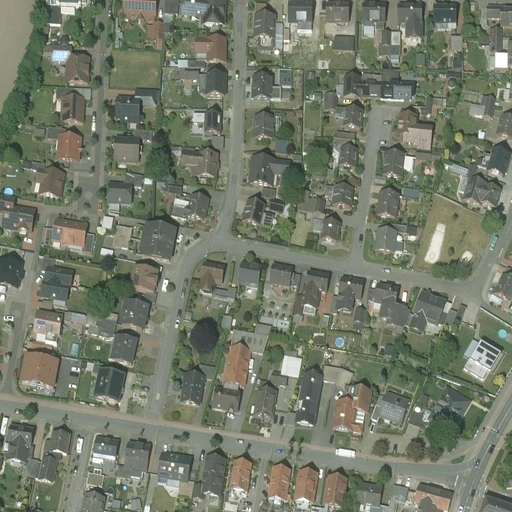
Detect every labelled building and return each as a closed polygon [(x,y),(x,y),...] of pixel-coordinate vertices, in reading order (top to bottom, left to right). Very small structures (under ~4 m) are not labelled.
[(126,0),(126,9),(128,9),(128,18),(125,18),(125,19),(136,20),(136,21),(145,22),(145,20),(155,21),(155,19),(153,19),(154,0),(126,0)] [(179,0),(164,0),(164,16),(178,17),(179,0)] [(200,1),(190,0),(190,1),(184,0),(182,15),(184,17),(190,18),(191,17),(199,18),(200,17),(203,18),(204,3),(200,2),(200,1)] [(215,1),(211,1),(210,2),(204,2),(204,3),(203,18),(203,26),(205,28),(212,28),(214,26),(223,27),(224,3),(216,2),(215,1)] [(312,6),(290,6),(289,25),(298,26),(298,34),(312,35),(312,6)] [(349,7),(327,7),(327,25),(349,25),(349,7)] [(384,8),(363,7),(363,24),(378,24),(377,32),(384,32),(384,8)] [(61,9),(46,8),(45,27),(60,28),(61,9)] [(421,8),(399,8),(399,25),(411,25),(421,25),(421,8)] [(456,9),(434,8),(433,26),(447,26),(448,27),(455,27),(456,9)] [(501,9),(487,9),(487,20),(496,20),(496,17),(500,17),(500,11),(501,11),(501,9)] [(511,11),(501,11),(500,11),(500,17),(500,28),(511,28),(511,11)] [(275,18),(257,18),(257,33),(256,33),(255,41),(259,41),(273,42),(274,42),(275,18)] [(421,25),(411,25),(411,28),(409,30),(407,30),(407,40),(409,40),(411,42),(417,42),(419,40),(421,40),(421,25)] [(163,26),(154,26),(153,42),(162,42),(163,26)] [(45,27),(44,27),(44,35),(63,37),(63,28),(60,28),(45,27)] [(501,31),(489,30),(489,40),(492,40),(501,40),(501,31)] [(400,35),(389,34),(389,48),(391,49),(391,58),(400,58),(400,35)] [(354,38),(334,37),(334,51),(353,51),(354,38)] [(462,39),(449,38),(449,51),(462,52),(462,39)] [(501,40),(492,40),(491,55),(500,55),(501,40)] [(273,42),(259,41),(259,50),(262,52),(270,53),(273,50),(273,42)] [(225,42),(209,42),(209,43),(197,43),(196,55),(208,55),(208,64),(224,64),(225,42)] [(511,46),(508,47),(508,60),(495,60),(495,71),(509,72),(509,70),(511,69),(511,46)] [(389,48),(382,48),(379,48),(379,58),(391,58),(391,49),(389,48)] [(71,49),(53,49),(53,63),(67,64),(68,60),(71,61),(71,49)] [(71,61),(68,60),(67,64),(66,85),(88,86),(89,61),(71,61)] [(464,73),(464,62),(454,62),(454,72),(464,73)] [(177,70),(166,71),(166,80),(177,80),(177,70)] [(199,72),(185,72),(185,82),(199,82),(199,72)] [(381,73),(381,79),(380,101),(410,103),(410,99),(413,99),(413,86),(398,86),(399,73),(381,73)] [(225,77),(207,76),(206,98),(224,99),(224,87),(225,87),(225,77)] [(290,79),(279,78),(279,89),(290,89),(290,79)] [(344,100),(380,101),(381,79),(374,79),(374,85),(361,84),(361,81),(345,81),(344,100)] [(271,80),(254,80),(253,94),(251,94),(251,101),(253,101),(253,102),(285,103),(285,91),(271,91),(271,80)] [(74,91),(56,90),(56,102),(63,102),(64,101),(74,102),(74,91)] [(136,102),(118,101),(117,118),(118,118),(118,117),(122,117),(122,124),(131,124),(131,120),(139,121),(139,106),(148,107),(148,104),(154,104),(154,102),(154,93),(136,92),(136,102)] [(495,101),(487,99),(485,109),(493,111),(495,101)] [(74,102),(64,101),(63,102),(62,124),(82,125),(83,102),(74,102)] [(442,101),(433,101),(432,109),(441,110),(442,101)] [(481,108),(471,107),(469,115),(483,118),(485,109),(481,108)] [(493,111),(485,109),(483,118),(483,119),(491,120),(493,111)] [(362,113),(346,111),(343,130),(359,132),(362,113)] [(221,118),(205,117),(205,136),(220,136),(221,118)] [(400,118),(399,118),(398,137),(404,138),(415,139),(416,130),(417,119),(411,119),(400,118)] [(511,121),(502,118),(496,137),(511,142),(511,121)] [(273,120),(255,119),(255,141),(272,142),(272,129),(281,129),(281,120),(273,120)] [(66,132),(48,130),(47,141),(60,143),(60,139),(65,140),(66,132)] [(424,131),(416,130),(415,139),(404,138),(404,145),(430,148),(431,135),(430,133),(425,132),(424,131)] [(152,133),(134,132),(134,142),(140,142),(152,143),(152,133)] [(213,151),(225,151),(225,138),(213,138),(213,151)] [(65,140),(60,139),(60,143),(58,161),(67,162),(69,165),(72,162),(78,163),(79,155),(82,153),(80,150),(81,142),(65,140)] [(134,142),(116,141),(115,163),(139,165),(140,142),(134,142)] [(355,144),(335,141),(334,151),(341,152),(340,161),(339,170),(355,172),(357,152),(354,152),(355,144)] [(288,143),(276,142),(275,155),(287,156),(288,143)] [(195,151),(181,150),(181,159),(183,159),(194,160),(195,160),(195,159),(195,157),(195,151)] [(341,152),(334,151),(333,158),(335,160),(335,161),(340,161),(341,152)] [(509,156),(493,151),(487,173),(488,173),(503,178),(509,156)] [(431,155),(416,153),(415,161),(430,163),(431,155)] [(404,158),(396,157),(396,156),(386,155),(383,178),(401,180),(404,158)] [(440,156),(431,155),(430,163),(439,164),(440,159),(443,160),(444,156),(440,155),(440,156)] [(218,158),(200,156),(200,157),(195,157),(195,159),(195,160),(194,160),(183,159),(182,168),(194,169),(193,178),(200,179),(200,181),(207,182),(207,180),(216,180),(218,158)] [(274,163),(252,161),(250,177),(249,177),(248,178),(247,182),(249,184),(249,186),(262,188),(271,189),(272,177),(287,178),(289,165),(274,164),(274,163)] [(51,168),(33,165),(32,172),(39,174),(39,173),(50,175),(51,168)] [(478,169),(472,167),(469,174),(475,175),(478,169)] [(487,173),(478,169),(475,175),(486,179),(488,173),(487,173)] [(319,171),(312,170),(312,172),(310,171),(310,178),(318,179),(319,171)] [(335,173),(319,171),(318,179),(334,181),(335,173)] [(50,175),(39,173),(39,174),(37,184),(42,185),(40,196),(60,200),(64,177),(50,175)] [(475,175),(469,174),(467,180),(470,181),(473,182),(475,175)] [(142,178),(125,175),(124,188),(131,188),(131,189),(142,190),(142,178)] [(486,179),(475,175),(473,182),(484,185),(486,179)] [(473,182),(470,181),(464,202),(480,207),(481,206),(480,206),(485,187),(486,188),(487,186),(484,185),(473,182)] [(182,189),(169,186),(168,194),(181,196),(182,189)] [(124,188),(109,187),(108,205),(130,206),(131,189),(131,188),(124,188)] [(486,188),(485,187),(480,206),(481,206),(495,210),(500,192),(486,188)] [(335,190),(326,189),(325,200),(334,201),(335,190)] [(352,191),(335,189),(335,190),(334,201),(333,208),(350,211),(352,191)] [(275,193),(262,191),(261,200),(274,202),(275,193)] [(418,193),(404,191),(403,199),(417,201),(418,193)] [(398,197),(381,194),(377,218),(395,221),(398,197)] [(15,200),(0,197),(0,211),(6,213),(7,207),(14,209),(15,200)] [(209,202),(192,198),(189,212),(174,208),(171,219),(187,223),(188,219),(204,223),(209,202)] [(285,205),(271,202),(269,211),(283,214),(285,205)] [(324,204),(316,202),(314,215),(322,216),(324,204)] [(264,208),(247,204),(244,216),(243,216),(242,224),(271,231),(273,219),(262,216),(264,208)] [(14,209),(7,207),(6,213),(3,229),(5,230),(6,231),(11,232),(13,231),(31,234),(35,214),(20,211),(19,209),(14,209)] [(322,216),(314,215),(313,222),(315,223),(315,222),(324,224),(325,217),(322,216)] [(112,221),(104,220),(102,229),(111,230),(112,221)] [(324,224),(315,222),(315,223),(314,233),(322,234),(321,243),(337,245),(340,226),(324,224)] [(72,226),(57,223),(55,232),(53,243),(54,243),(68,245),(72,226)] [(87,229),(72,226),(68,245),(82,248),(83,248),(86,236),(87,229)] [(407,229),(392,227),(391,234),(396,234),(396,235),(406,236),(407,229)] [(132,231),(117,228),(112,248),(128,251),(132,231)] [(175,234),(148,229),(142,259),(170,264),(175,234)] [(55,232),(47,231),(44,247),(53,249),(54,243),(53,243),(55,232)] [(391,234),(378,232),(376,253),(393,256),(394,254),(395,244),(396,235),(396,234),(391,234)] [(95,238),(86,236),(83,248),(82,248),(81,254),(91,256),(95,238)] [(403,245),(395,244),(394,254),(402,255),(403,245)] [(55,262),(43,260),(41,273),(47,274),(48,271),(53,272),(55,262)] [(21,269),(2,266),(0,276),(0,287),(6,289),(17,291),(21,269)] [(224,270),(205,266),(202,282),(200,292),(202,295),(212,296),(214,284),(221,285),(224,270)] [(260,270),(243,267),(240,285),(247,286),(246,288),(257,290),(257,288),(260,270)] [(293,272),(273,268),(270,285),(290,289),(293,272)] [(158,275),(135,270),(132,283),(136,283),(134,292),(154,296),(155,291),(156,291),(157,291),(158,283),(157,283),(158,275)] [(53,272),(48,271),(47,274),(45,284),(44,284),(70,289),(73,276),(53,272)] [(329,279),(308,275),(306,291),(305,291),(317,294),(326,295),(329,279)] [(511,282),(503,278),(498,288),(497,288),(493,297),(509,304),(510,304),(511,299),(511,282)] [(364,285),(342,281),(339,298),(353,301),(361,302),(364,285)] [(70,289),(44,284),(42,298),(67,303),(69,289),(70,290),(70,289)] [(398,292),(378,288),(375,304),(383,306),(380,321),(389,323),(388,328),(390,328),(394,308),(396,308),(398,292)] [(217,291),(215,302),(235,305),(238,291),(229,289),(229,293),(217,291)] [(316,296),(317,294),(305,291),(306,291),(305,291),(303,301),(302,308),(305,309),(316,310),(318,298),(316,296)] [(433,300),(422,296),(414,318),(415,318),(410,331),(421,335),(426,322),(437,327),(438,327),(442,314),(446,304),(445,304),(445,305),(433,301),(433,300)] [(353,301),(339,298),(339,300),(337,312),(337,313),(338,311),(348,312),(348,311),(351,311),(353,301)] [(339,300),(333,299),(330,315),(330,316),(337,317),(337,313),(337,312),(339,300)] [(303,301),(297,300),(294,318),(303,319),(305,309),(302,308),(303,301)] [(216,306),(209,304),(206,320),(212,322),(216,306)] [(149,310),(126,305),(123,320),(124,320),(122,329),(142,333),(145,321),(146,321),(149,310)] [(457,315),(455,322),(461,324),(467,310),(460,307),(457,315)] [(396,308),(394,308),(390,328),(397,329),(398,329),(402,310),(402,309),(396,308)] [(407,311),(402,310),(398,329),(404,330),(410,314),(407,313),(406,312),(407,311)] [(365,313),(356,311),(354,324),(362,326),(365,313)] [(457,315),(449,312),(448,316),(444,327),(452,330),(455,322),(457,315)] [(72,316),(56,313),(55,320),(62,321),(62,323),(71,324),(72,316)] [(448,316),(442,314),(438,327),(443,329),(444,327),(448,316)] [(55,320),(38,317),(35,336),(59,340),(62,323),(62,321),(55,320)] [(117,324),(97,320),(95,329),(99,330),(115,333),(117,324)] [(115,333),(99,330),(98,338),(113,341),(115,333)] [(269,339),(234,333),(231,350),(250,354),(263,356),(269,339)] [(136,344),(117,340),(113,355),(116,355),(115,364),(132,368),(134,358),(133,358),(136,344)] [(34,344),(33,352),(52,355),(53,346),(34,344)] [(501,357),(481,345),(470,362),(469,361),(464,371),(483,382),(488,373),(490,375),(501,357)] [(250,354),(231,350),(224,386),(244,389),(250,354)] [(42,362),(27,359),(22,385),(30,387),(32,385),(37,386),(37,388),(38,388),(38,386),(43,387),(45,389),(53,391),(58,365),(47,363),(47,362),(43,362),(43,361),(42,361),(42,362)] [(112,369),(94,366),(92,376),(100,377),(101,374),(111,376),(112,369)] [(215,370),(201,368),(199,379),(199,380),(204,381),(213,382),(215,370)] [(343,371),(324,368),(323,378),(322,383),(336,385),(343,371)] [(353,376),(343,371),(336,385),(335,388),(346,393),(353,376)] [(111,376),(101,374),(100,377),(95,400),(118,405),(124,379),(111,376)] [(288,379),(272,376),(271,385),(287,388),(288,379)] [(199,379),(186,377),(185,383),(203,386),(204,381),(199,380),(199,379)] [(203,386),(185,383),(185,385),(184,385),(183,391),(184,391),(182,405),(199,408),(203,386)] [(321,389),(302,385),(295,424),(314,428),(321,389)] [(371,394),(350,390),(348,396),(347,396),(345,405),(357,407),(356,415),(359,416),(361,415),(362,414),(367,415),(369,404),(370,403),(371,397),(370,396),(371,394)] [(231,393),(228,392),(228,393),(221,392),(220,399),(216,402),(214,402),(213,410),(234,414),(236,407),(238,407),(240,397),(239,395),(232,394),(231,393)] [(276,395),(259,392),(254,417),(271,420),(276,395)] [(469,405),(447,392),(432,416),(429,422),(451,435),(469,405)] [(409,405),(386,397),(381,410),(378,418),(379,418),(401,426),(409,405)] [(345,405),(338,403),(333,431),(351,434),(350,440),(360,442),(363,427),(354,425),(356,415),(357,407),(345,405)] [(376,408),(371,421),(377,424),(379,418),(378,418),(381,410),(376,408)] [(428,413),(426,414),(423,418),(424,418),(422,422),(425,424),(429,422),(432,416),(428,413)] [(423,418),(412,414),(408,425),(420,430),(422,422),(424,418),(423,418)] [(34,432),(11,428),(8,446),(14,447),(12,460),(14,463),(23,465),(26,463),(26,461),(28,462),(32,462),(34,450),(31,449),(34,432)] [(52,444),(46,443),(43,462),(44,462),(44,465),(40,482),(52,484),(54,475),(52,474),(54,461),(60,462),(61,456),(67,457),(69,437),(53,435),(54,435),(52,444)] [(117,445),(97,442),(94,459),(95,460),(114,463),(115,463),(117,445)] [(150,450),(129,447),(125,469),(125,472),(132,473),(143,475),(146,475),(150,450)] [(191,462),(171,458),(162,457),(158,480),(168,482),(168,481),(180,482),(180,484),(187,485),(187,484),(191,462)] [(114,463),(95,460),(94,467),(113,471),(114,463)] [(225,463),(208,460),(202,488),(205,489),(204,497),(218,499),(225,463)] [(38,463),(32,462),(28,462),(25,479),(35,481),(38,464),(38,463)] [(44,465),(38,464),(35,481),(40,482),(44,465)] [(252,467),(235,464),(229,496),(239,498),(246,499),(252,467)] [(125,469),(119,468),(116,479),(130,481),(132,473),(125,472),(125,469)] [(290,473),(273,470),(269,501),(278,503),(285,504),(290,473)] [(143,475),(132,473),(130,481),(140,482),(142,481),(143,475)] [(317,477),(300,474),(296,503),(313,505),(317,477)] [(104,479),(89,476),(86,487),(102,490),(104,479)] [(346,481),(329,479),(325,507),(342,510),(346,481)] [(194,485),(187,484),(187,485),(180,484),(178,499),(191,501),(194,485)] [(382,490),(359,486),(355,510),(366,511),(378,511),(379,508),(382,490)] [(202,488),(195,487),(193,501),(203,502),(204,497),(205,489),(202,488)] [(394,488),(388,510),(386,509),(384,511),(396,511),(398,504),(405,506),(408,491),(394,488)] [(448,511),(452,497),(419,488),(414,505),(423,507),(439,511),(448,511)] [(239,498),(229,496),(228,506),(239,507),(240,500),(238,500),(239,498)] [(101,511),(104,501),(86,497),(83,511),(101,511)] [(133,511),(142,511),(141,500),(132,501),(133,511)] [(511,511),(511,509),(486,501),(481,511),(511,511)]
